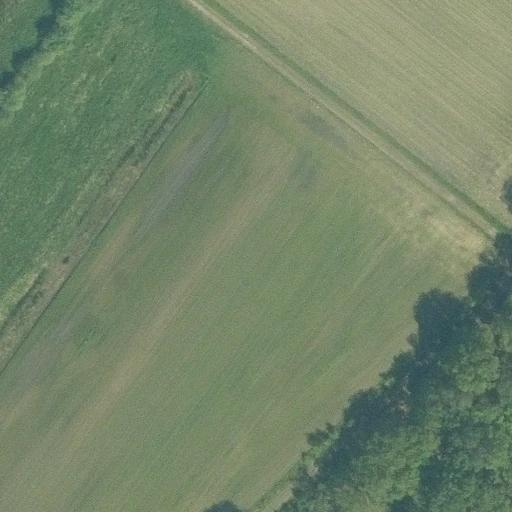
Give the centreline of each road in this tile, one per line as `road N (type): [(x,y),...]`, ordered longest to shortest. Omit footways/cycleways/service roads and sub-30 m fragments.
road 1 (track): [(511,251),(182,0)]
road 2 (track): [(511,275),(268,511)]
